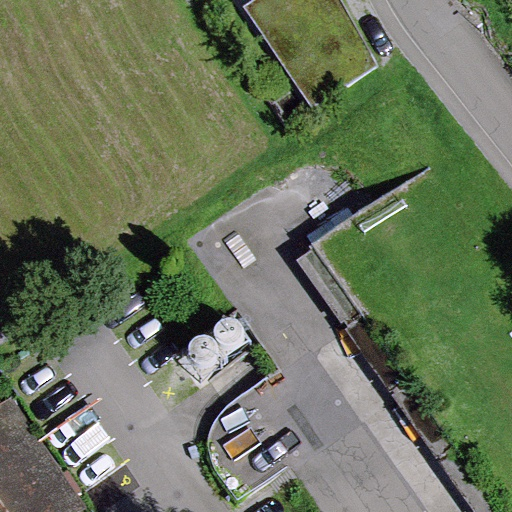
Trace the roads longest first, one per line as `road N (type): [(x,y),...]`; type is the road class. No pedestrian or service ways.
road 1 (residential): [(64,326),(177,485)]
road 2 (residential): [(414,0),(511,127)]
